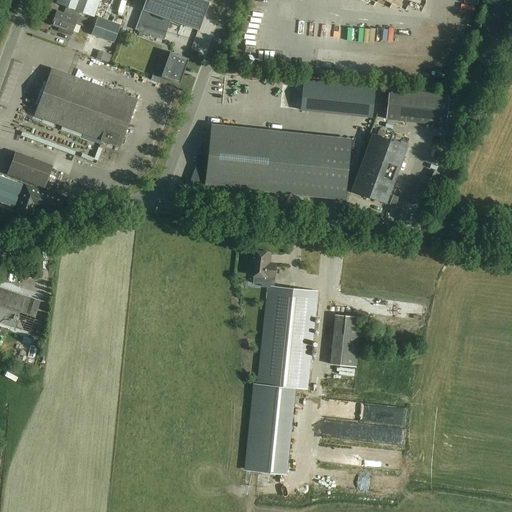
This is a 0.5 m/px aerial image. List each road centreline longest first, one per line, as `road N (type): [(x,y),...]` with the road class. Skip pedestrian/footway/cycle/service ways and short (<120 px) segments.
road 1 (unclassified): [(511,240),(158,203)]
road 2 (unclassified): [(231,0),(158,203)]
road 3 (unknown): [(279,0),(282,32),(310,37),(400,45),(430,33),(436,18)]
road 4 (unclassified): [(158,203),(124,204),(0,251)]
road 5 (unknown): [(310,0),(436,18)]
